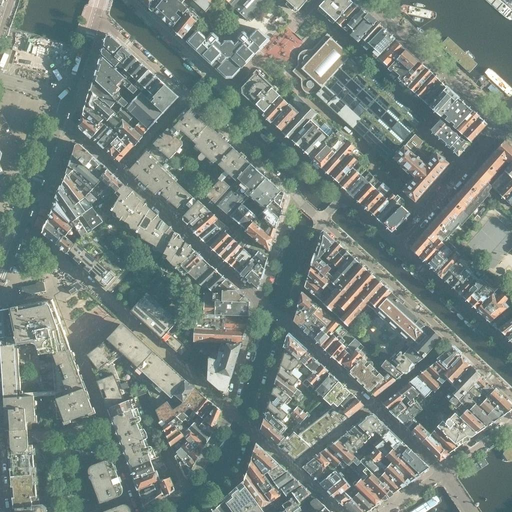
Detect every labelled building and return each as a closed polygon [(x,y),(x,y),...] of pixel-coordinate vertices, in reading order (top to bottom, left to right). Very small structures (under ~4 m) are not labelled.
[(153,12),(163,0),(151,0),(149,8),(153,12)] [(215,2),(212,0),(163,0),(153,12),(172,29),(191,9),(200,17),(201,18),(207,12),(206,12),(215,2)] [(264,4),(267,0),(234,0),(231,5),(233,7),(233,8),(245,19),(245,18),(248,21),(249,20),(253,16),(258,10),(264,4)] [(307,0),(285,0),(297,11),(307,0)] [(333,24),(335,22),(353,3),(349,0),(325,0),(317,9),(333,24)] [(511,13),(497,0),(485,0),(507,19),(508,19),(509,19),(510,18),(511,18),(511,17),(511,16),(511,13)] [(511,0),(498,0),(511,12),(511,0)] [(352,31),(367,15),(361,10),(353,3),(335,22),(346,32),(349,28),(352,31)] [(404,8),(402,16),(435,22),(436,22),(437,21),(438,20),(439,19),(439,18),(439,17),(439,16),(438,15),(437,14),(404,8)] [(182,39),(200,17),(191,9),(172,29),(182,39)] [(361,39),(376,23),(367,15),(352,31),(349,34),(358,43),(361,39)] [(363,48),(382,28),(376,23),(361,39),(363,41),(361,44),(362,44),(361,46),(363,48)] [(373,50),(388,34),(382,28),(363,48),(366,51),(370,47),(373,50)] [(232,79),(269,40),(269,39),(258,29),(256,29),(249,37),(244,32),(242,32),(237,37),(237,40),(238,41),(234,44),(231,41),(224,41),(221,44),(218,41),(218,38),(213,33),(210,33),(206,38),(198,31),(196,32),(186,42),(186,43),(226,79),(232,79)] [(325,85),(351,57),(326,34),(312,50),(306,50),(305,50),(304,50),(303,51),(301,51),(300,52),(299,53),(299,54),(298,55),(298,56),(297,57),(297,58),(297,59),(297,65),(292,71),(300,80),(301,85),(301,87),(301,88),(301,89),(302,89),(303,91),(304,92),(306,93),(307,93),(308,94),(309,94),(310,94),(315,94),(316,94),(324,85),(325,85)] [(376,59),(394,40),(388,34),(373,50),(376,52),(372,56),(376,59)] [(123,47),(114,39),(110,35),(106,35),(104,45),(103,47),(114,57),(123,47)] [(448,38),(439,47),(469,75),(478,65),(448,38)] [(387,69),(405,50),(394,40),(376,59),(387,69)] [(124,66),(114,57),(103,47),(101,56),(116,70),(119,67),(121,68),(122,67),(124,66)] [(124,66),(133,56),(123,47),(114,57),(124,66)] [(400,81),(418,62),(405,50),(387,69),(400,81)] [(140,92),(116,70),(101,56),(94,80),(125,109),(128,105),(118,96),(117,96),(115,94),(125,83),(127,85),(127,86),(137,95),(140,92)] [(126,76),(139,62),(133,56),(124,66),(122,67),(125,69),(122,72),(126,76)] [(421,121),(383,87),(351,57),(325,85),(324,85),(316,94),(386,160),(421,121)] [(135,79),(145,68),(139,62),(126,76),(130,79),(133,77),(135,79)] [(405,90),(412,82),(425,68),(418,62),(400,81),(398,84),(405,90)] [(139,87),(152,73),(145,68),(135,79),(138,81),(135,84),(139,87)] [(418,88),(431,74),(425,68),(412,82),(418,88)] [(279,95),(272,89),(273,87),(259,75),(260,74),(256,70),(252,74),(253,75),(238,91),(256,108),(255,109),(260,113),(261,112),(263,114),(280,97),(279,96),(279,95)] [(511,89),(488,70),(483,77),(511,100),(511,98),(511,89)] [(148,91),(158,79),(152,73),(139,87),(143,91),(146,88),(148,91)] [(420,99),(438,80),(431,74),(418,88),(414,93),(420,99)] [(150,102),(165,85),(158,79),(148,91),(144,96),(150,102)] [(125,109),(94,80),(91,91),(133,129),(140,121),(127,110),(125,109)] [(428,106),(445,87),(438,80),(420,99),(428,106)] [(414,93),(418,88),(412,82),(405,90),(411,96),(414,93)] [(164,113),(178,98),(178,97),(169,89),(165,85),(150,102),(163,114),(164,114),(164,113)] [(441,117),(458,99),(446,88),(429,107),(441,117)] [(142,137),(133,129),(91,91),(87,103),(103,118),(110,124),(119,132),(122,135),(126,139),(134,146),(142,137)] [(163,114),(150,102),(144,96),(142,94),(127,110),(140,121),(148,130),(149,130),(163,114)] [(298,96),(288,106),(285,109),(294,118),(297,114),(307,104),(298,96)] [(285,109),(288,106),(289,105),(280,97),(263,114),(272,123),(285,109)] [(455,129),(472,111),(466,106),(458,99),(441,117),(455,129)] [(103,118),(87,103),(86,107),(84,115),(99,129),(102,126),(103,125),(99,122),(103,118)] [(292,140),(317,113),(307,104),(297,114),(294,118),(281,131),(292,141),(292,140)] [(294,118),(297,114),(288,106),(285,109),(272,123),(281,131),(294,118)] [(193,141),(208,125),(207,124),(208,122),(197,112),(196,114),(190,108),(186,108),(173,123),(173,127),(170,130),(166,130),(160,137),(176,152),(183,146),(182,142),(186,139),(190,138),(193,141)] [(462,136),(479,118),(472,111),(455,129),(462,136)] [(310,157),(336,130),(317,113),(292,140),(310,157)] [(119,132),(110,124),(106,129),(102,126),(99,129),(84,115),(83,115),(81,125),(81,126),(81,127),(81,128),(92,137),(104,148),(114,138),(119,132)] [(468,144),(486,125),(479,118),(462,136),(455,129),(441,117),(440,120),(460,137),(468,144)] [(460,137),(440,120),(439,119),(429,130),(449,148),(460,137)] [(148,130),(140,121),(133,129),(142,137),(148,130)] [(234,149),(223,139),(225,137),(221,134),(220,136),(208,125),(193,141),(203,151),(199,156),(199,157),(198,158),(198,159),(199,160),(200,161),(201,161),(202,161),(203,161),(203,160),(208,155),(218,165),(234,149)] [(322,168),(347,140),(336,130),(310,157),(322,168)] [(112,155),(126,139),(122,135),(118,141),(114,138),(104,148),(112,155)] [(415,202),(448,164),(436,154),(431,160),(428,158),(423,154),(417,149),(423,142),(415,135),(404,147),(393,159),(401,166),(400,167),(408,173),(409,172),(411,174),(408,178),(410,179),(407,182),(409,184),(403,191),(415,202)] [(161,169),(170,159),(176,152),(160,137),(159,138),(157,136),(146,148),(150,151),(147,155),(145,153),(129,171),(155,195),(156,194),(158,191),(162,195),(163,196),(176,182),(161,169)] [(458,157),(468,145),(468,144),(460,137),(449,148),(458,157)] [(119,162),(134,146),(126,139),(112,155),(119,162)] [(330,176),(355,148),(347,140),(322,168),(330,176)] [(511,148),(504,141),(495,151),(507,161),(511,164),(511,162),(511,148)] [(94,157),(80,145),(76,147),(76,146),(75,146),(73,155),(85,166),(94,157)] [(339,183),(353,167),(357,162),(364,156),(355,148),(330,176),(339,183)] [(235,181),(251,165),(252,163),(241,152),(239,154),(234,149),(218,165),(213,171),(219,176),(221,176),(225,171),(235,181)] [(496,173),(507,161),(495,151),(485,163),(496,173)] [(92,173),(85,166),(73,155),(69,167),(93,189),(104,199),(112,191),(99,179),(92,173)] [(92,173),(100,163),(94,157),(85,166),(92,173)] [(99,179),(107,170),(100,163),(92,173),(99,179)] [(485,185),(487,183),(496,173),(485,163),(474,175),(485,185)] [(245,201),(248,198),(265,178),(251,165),(235,181),(230,187),(245,201)] [(347,191),(360,176),(366,170),(361,166),(356,171),(353,167),(339,183),(347,191)] [(93,189),(69,167),(67,174),(88,202),(93,197),(89,193),(93,189)] [(175,233),(124,185),(107,170),(99,179),(112,191),(116,194),(119,197),(111,211),(114,212),(114,213),(114,214),(113,215),(114,216),(114,217),(115,217),(116,218),(117,218),(118,218),(127,224),(127,225),(127,226),(127,227),(127,228),(128,229),(129,229),(130,229),(131,229),(143,237),(142,239),(146,241),(154,246),(154,247),(153,247),(153,248),(153,249),(154,250),(154,251),(155,251),(156,251),(157,251),(158,251),(166,255),(160,266),(161,270),(170,274),(177,269),(195,251),(185,242),(185,243),(183,242),(184,241),(181,239),(181,238),(181,237),(180,236),(179,235),(178,234),(177,233),(176,233),(175,233)] [(511,177),(505,170),(490,186),(499,194),(506,200),(511,193),(511,177)] [(354,197),(374,177),(369,173),(363,179),(360,176),(347,191),(354,197)] [(88,202),(67,174),(67,175),(65,179),(64,181),(62,186),(91,230),(102,221),(95,212),(88,202)] [(486,191),(490,186),(487,183),(485,185),(474,175),(466,184),(476,192),(477,192),(483,197),(487,193),(486,191)] [(362,205),(376,190),(372,187),(378,181),(374,177),(354,197),(362,205)] [(255,205),(273,185),(265,178),(248,198),(255,205)] [(215,203),(230,187),(221,179),(206,195),(215,203)] [(210,212),(199,201),(198,201),(197,202),(196,200),(176,182),(163,196),(171,202),(171,203),(172,204),(172,203),(176,207),(177,208),(180,206),(184,209),(187,206),(189,207),(190,209),(184,216),(184,222),(191,228),(210,212)] [(382,197),(379,193),(380,191),(384,195),(390,189),(383,183),(382,184),(376,190),(362,205),(369,211),(382,197)] [(483,197),(477,192),(476,192),(466,184),(459,193),(475,207),(483,197)] [(273,201),(281,192),(273,185),(255,205),(263,211),(267,207),(273,201)] [(91,230),(62,186),(57,199),(74,225),(80,234),(82,237),(91,230)] [(230,217),(242,204),(245,201),(230,187),(215,203),(215,204),(230,217)] [(282,209),(285,199),(286,197),(281,192),(273,201),(282,209)] [(376,217),(397,195),(393,192),(385,201),(382,197),(369,211),(374,215),(376,217)] [(475,207),(459,193),(451,201),(461,209),(462,208),(469,214),(475,207)] [(383,224),(400,207),(396,203),(400,198),(397,195),(376,217),(382,223),(383,224)] [(102,205),(93,197),(88,202),(95,212),(102,205)] [(74,225),(57,199),(52,210),(71,227),(74,225)] [(76,282),(82,287),(86,287),(88,288),(89,293),(104,290),(87,329),(124,342),(145,292),(155,296),(162,288),(175,295),(179,287),(168,272),(178,254),(177,253),(184,240),(174,233),(184,215),(155,200),(134,234),(115,235),(90,253),(84,269),(82,269),(81,270),(73,271),(65,277),(64,277),(63,275),(40,280),(41,286),(43,293),(51,293),(54,293),(54,292),(61,291),(64,296),(69,293),(69,291),(71,289),(69,286),(76,282)] [(279,219),(282,209),(273,201),(267,207),(279,219)] [(469,214),(462,208),(461,209),(451,201),(444,210),(458,222),(458,223),(460,224),(469,214)] [(242,204),(230,217),(246,229),(254,221),(257,218),(242,204)] [(110,214),(109,213),(102,205),(95,212),(102,221),(109,217),(110,216),(110,215),(110,214)] [(397,226),(409,213),(401,206),(400,207),(383,224),(391,232),(397,226)] [(279,219),(267,207),(263,211),(260,214),(276,229),(279,219)] [(71,227),(52,210),(48,221),(64,235),(74,244),(75,242),(82,237),(80,234),(74,225),(71,227)] [(458,222),(444,210),(435,220),(449,232),(458,223),(458,222)] [(198,236),(217,219),(210,212),(191,228),(191,229),(198,236)] [(260,214),(257,218),(254,221),(273,238),(276,229),(260,214)] [(205,243),(225,225),(217,219),(198,236),(205,243)] [(449,232),(435,220),(423,234),(433,243),(438,237),(442,233),(446,236),(449,232)] [(64,235),(48,221),(44,230),(44,231),(44,232),(44,233),(45,234),(56,244),(64,235)] [(273,238),(254,221),(246,229),(244,231),(269,251),(273,238)] [(216,253),(232,235),(227,231),(210,247),(216,253)] [(222,258),(241,237),(235,232),(232,235),(216,253),(222,258)] [(320,259),(335,242),(324,232),(322,234),(318,243),(316,242),(313,254),(315,254),(315,255),(320,259)] [(419,258),(420,257),(433,243),(423,234),(410,249),(419,258)] [(74,244),(64,235),(56,244),(66,253),(67,253),(74,244)] [(228,263),(247,242),(241,237),(222,258),(228,263)] [(427,264),(444,245),(446,243),(438,237),(433,243),(420,257),(427,264)] [(239,273),(259,251),(247,242),(228,263),(239,273)] [(327,266),(343,249),(335,242),(320,259),(327,266)] [(434,271),(452,252),(444,245),(427,264),(434,271)] [(442,278),(457,261),(454,258),(456,255),(459,259),(463,255),(455,248),(452,252),(434,271),(442,278)] [(339,268),(350,256),(343,249),(327,266),(332,270),(336,266),(339,268)] [(188,273),(203,259),(195,251),(177,269),(179,272),(182,274),(185,274),(188,273)] [(252,271),(258,264),(264,256),(259,251),(239,273),(244,278),(255,288),(259,287),(261,279),(252,271)] [(327,266),(320,259),(315,255),(311,265),(336,288),(343,280),(335,273),(332,270),(327,266)] [(449,285),(470,262),(463,255),(459,259),(457,261),(442,278),(449,285)] [(264,269),(267,258),(264,256),(258,264),(264,269)] [(343,280),(358,263),(350,256),(339,268),(335,273),(343,280)] [(187,286),(211,267),(203,259),(188,273),(190,275),(183,281),(187,286)] [(456,291),(469,276),(472,273),(477,268),(470,262),(449,285),(456,291)] [(363,310),(384,286),(359,263),(358,263),(343,280),(336,288),(329,295),(323,303),(348,326),(363,310)] [(261,279),(264,269),(258,264),(252,271),(261,279)] [(336,288),(311,265),(308,276),(329,295),(336,288)] [(206,286),(219,274),(211,267),(187,286),(191,290),(192,290),(198,285),(197,284),(199,283),(204,288),(206,286)] [(462,297),(483,274),(484,275),(484,274),(477,268),(472,273),(475,276),(472,279),(469,276),(456,291),(462,297)] [(213,291),(225,280),(219,274),(206,286),(211,291),(213,291)] [(490,280),(484,275),(483,274),(462,297),(469,303),(490,280)] [(329,295),(308,276),(305,287),(323,303),(329,295)] [(178,321),(161,306),(175,292),(160,278),(147,293),(130,311),(161,339),(168,331),(178,321)] [(237,290),(225,280),(213,291),(221,291),(237,290)] [(476,309),(498,288),(490,280),(469,303),(476,309)] [(71,295),(82,287),(76,282),(69,286),(71,289),(69,291),(69,293),(71,295)] [(379,306),(391,293),(384,286),(363,310),(367,314),(372,308),(374,310),(378,305),(379,306)] [(482,316),(504,296),(502,293),(502,292),(498,288),(476,309),(482,316)] [(249,302),(243,296),(238,292),(238,291),(237,290),(221,291),(221,296),(218,296),(218,293),(204,293),(204,301),(249,302)] [(313,306),(315,304),(303,292),(302,292),(298,307),(309,317),(316,309),(313,306)] [(441,338),(429,327),(430,326),(426,321),(423,325),(405,309),(401,305),(404,302),(400,298),(398,299),(391,293),(379,306),(378,305),(374,310),(408,341),(413,345),(403,355),(414,365),(423,358),(441,338)] [(489,322),(511,303),(511,301),(508,298),(507,298),(504,296),(482,316),(489,322)] [(70,350),(58,316),(52,300),(10,309),(15,337),(17,345),(18,345),(18,349),(38,347),(39,355),(49,353),(52,353),(52,352),(70,350)] [(249,302),(204,301),(203,314),(248,316),(249,302)] [(497,329),(511,316),(511,303),(489,322),(497,329)] [(300,327),(309,317),(298,307),(297,309),(293,321),(300,327)] [(0,338),(15,337),(10,309),(0,311),(0,338)] [(313,339),(331,318),(321,309),(319,311),(316,309),(309,317),(300,327),(313,339)] [(244,330),(248,319),(248,316),(203,314),(195,314),(194,328),(244,330)] [(505,336),(511,330),(511,316),(497,329),(505,336)] [(321,346),(340,326),(331,318),(313,339),(321,346)] [(166,402),(171,397),(176,392),(185,381),(185,380),(137,336),(122,322),(107,339),(87,355),(107,408),(137,397),(149,393),(156,410),(166,402)] [(328,353),(341,339),(342,339),(341,338),(347,332),(340,326),(321,346),(328,353)] [(240,344),(243,332),(244,330),(194,328),(193,342),(225,343),(225,344),(240,344)] [(188,349),(171,334),(168,331),(161,339),(181,357),(188,349)] [(348,346),(354,339),(347,332),(341,338),(342,339),(341,339),(348,346)] [(305,351),(289,336),(285,349),(297,360),(305,351)] [(35,421),(34,397),(34,392),(23,393),(23,391),(21,391),(18,349),(18,345),(17,345),(15,337),(0,338),(0,341),(0,343),(0,342),(0,347),(1,354),(0,353),(0,358),(1,358),(2,367),(0,367),(0,372),(2,371),(2,378),(1,378),(1,382),(3,382),(3,391),(2,391),(2,395),(4,395),(4,402),(2,402),(3,406),(4,406),(5,423),(10,423),(10,426),(11,437),(12,446),(8,447),(9,462),(34,460),(32,445),(27,445),(27,435),(26,426),(26,422),(35,421)] [(335,359),(348,346),(341,339),(328,353),(335,359)] [(341,365),(360,344),(354,339),(348,346),(335,359),(341,365)] [(226,393),(240,344),(225,344),(223,353),(218,352),(216,360),(208,358),(193,353),(192,353),(191,366),(223,393),(226,393)] [(349,372),(362,357),(364,355),(360,351),(363,347),(360,344),(341,365),(349,372)] [(448,368),(460,355),(452,348),(439,359),(448,368)] [(304,366),(297,360),(285,349),(278,373),(277,374),(296,389),(296,388),(306,378),(299,372),(304,366)] [(87,390),(84,383),(83,384),(81,379),(83,379),(81,375),(79,375),(77,369),(79,369),(77,365),(76,365),(73,357),(74,356),(73,352),(71,353),(70,350),(52,352),(52,353),(49,353),(50,357),(52,357),(56,419),(64,419),(65,422),(76,418),(95,417),(85,391),(87,390)] [(304,366),(312,358),(305,351),(297,360),(304,366)] [(413,368),(414,366),(414,365),(403,355),(398,351),(391,359),(397,364),(395,367),(388,362),(383,368),(389,372),(387,374),(395,380),(404,373),(406,374),(413,368)] [(452,386),(470,366),(460,355),(448,368),(437,380),(441,384),(446,380),(452,386)] [(382,375),(362,357),(349,372),(357,380),(370,392),(381,379),(379,378),(382,375)] [(312,373),(320,364),(312,358),(304,366),(312,373)] [(437,380),(448,368),(439,359),(426,369),(437,380)] [(314,388),(327,373),(328,372),(320,364),(312,373),(302,384),(306,387),(308,384),(314,388)] [(473,385),(481,377),(470,366),(452,386),(448,390),(450,393),(459,400),(465,394),(473,385)] [(443,386),(441,384),(437,380),(426,369),(417,376),(433,391),(435,394),(443,386)] [(375,396),(395,380),(387,374),(384,372),(382,375),(379,378),(381,379),(370,392),(375,396)] [(323,398),(338,381),(329,373),(314,391),(323,398)] [(296,389),(277,374),(274,384),(292,398),(293,397),(300,403),(306,396),(296,388),(296,389)] [(433,391),(417,376),(409,383),(417,392),(420,396),(427,403),(432,399),(429,396),(433,391)] [(480,391),(488,383),(481,377),(473,385),(480,391)] [(181,405),(194,388),(185,381),(176,392),(171,397),(181,405)] [(335,410),(337,407),(351,393),(338,381),(323,398),(322,399),(335,410)] [(412,397),(417,392),(409,383),(398,392),(404,399),(410,405),(414,402),(412,397)] [(486,398),(494,389),(488,383),(480,391),(485,396),(486,398)] [(307,416),(297,406),(294,410),(287,404),(292,398),(274,384),(267,408),(282,422),(289,415),(300,424),(307,416)] [(504,414),(486,398),(481,403),(477,399),(481,395),(483,398),(485,396),(480,391),(473,385),(465,394),(494,421),(503,415),(504,414)] [(189,416),(204,397),(194,388),(181,405),(179,407),(172,411),(166,402),(156,410),(162,427),(177,416),(184,411),(189,416)] [(511,403),(508,399),(506,401),(497,393),(499,391),(495,388),(494,389),(486,398),(504,414),(511,408),(511,403)] [(389,410),(404,399),(398,392),(387,400),(382,404),(389,411),(389,410)] [(310,413),(322,399),(316,393),(303,408),(309,413),(310,413)] [(343,412),(356,398),(351,393),(337,407),(343,412)] [(467,409),(459,400),(450,393),(445,398),(450,403),(448,406),(454,412),(476,433),(486,427),(469,411),(467,409)] [(494,421),(465,394),(459,400),(467,409),(470,405),(473,407),(469,411),(486,427),(494,421)] [(413,417),(427,403),(420,396),(414,402),(410,405),(396,417),(404,425),(413,417)] [(111,418),(141,406),(137,397),(107,408),(111,418)] [(198,416),(210,402),(204,397),(189,416),(192,419),(196,414),(198,416)] [(348,417),(363,405),(356,398),(343,412),(348,417)] [(396,417),(410,405),(404,399),(389,410),(396,417)] [(203,421),(205,419),(215,406),(210,402),(198,416),(200,418),(203,421)] [(146,439),(142,430),(142,429),(139,430),(136,423),(139,422),(140,421),(141,420),(141,419),(141,418),(145,417),(141,406),(111,418),(130,468),(148,461),(161,456),(157,446),(152,448),(151,447),(151,446),(150,446),(149,446),(148,446),(145,447),(143,441),(146,439)] [(213,428),(220,412),(221,411),(215,406),(205,419),(213,428)] [(348,417),(343,412),(337,407),(335,410),(330,414),(340,423),(348,417)] [(290,436),(283,430),(287,427),(282,422),(267,408),(266,409),(267,409),(265,414),(264,419),(263,419),(260,429),(279,445),(281,443),(283,441),(284,442),(282,445),(282,447),(283,447),(282,448),(294,459),(310,447),(297,436),(293,433),(290,436)] [(205,444),(210,435),(196,423),(192,419),(189,416),(184,411),(177,416),(181,422),(187,427),(190,424),(196,430),(193,433),(205,444)] [(340,423),(330,414),(328,412),(320,418),(331,428),(332,429),(333,429),(340,423)] [(476,433),(454,412),(444,422),(442,420),(437,426),(438,427),(431,435),(430,435),(449,453),(476,433)] [(375,431),(383,424),(373,414),(372,414),(370,414),(357,424),(370,436),(376,442),(382,437),(375,431)] [(165,433),(173,427),(181,422),(177,416),(162,427),(165,433)] [(411,431),(420,424),(413,417),(404,425),(411,431)] [(213,428),(205,419),(203,421),(200,418),(196,423),(210,435),(213,428)] [(331,428),(320,418),(312,424),(325,435),(333,429),(332,429),(331,428)] [(193,433),(187,427),(181,422),(173,427),(183,437),(170,446),(172,449),(178,444),(195,461),(205,444),(193,433)] [(325,435),(312,424),(304,430),(316,440),(317,441),(325,435)] [(359,446),(370,436),(357,424),(337,440),(355,457),(362,449),(359,446)] [(382,438),(390,430),(383,424),(375,431),(382,437),(382,438)] [(431,435),(420,424),(411,431),(422,442),(430,435),(431,435)] [(170,446),(183,437),(173,427),(165,433),(170,446)] [(316,440),(304,430),(297,436),(310,447),(317,441),(316,440)] [(402,442),(395,435),(390,430),(382,438),(394,450),(402,442)] [(449,453),(430,435),(422,442),(440,459),(449,453)] [(419,474),(400,455),(408,447),(402,442),(394,450),(382,438),(382,437),(376,442),(373,444),(383,454),(391,461),(410,480),(411,480),(419,474)] [(360,461),(355,457),(337,440),(329,447),(346,463),(360,477),(384,499),(393,493),(360,461)] [(279,465),(256,443),(251,458),(265,476),(279,465)] [(195,461),(178,444),(172,449),(174,455),(176,454),(191,469),(195,461)] [(410,480),(391,461),(386,466),(379,459),(383,454),(373,444),(365,451),(367,453),(402,487),(410,480)] [(346,463),(329,447),(320,453),(331,464),(339,471),(346,463)] [(427,466),(418,457),(408,447),(400,455),(419,474),(420,474),(427,468),(427,466)] [(511,447),(506,452),(506,453),(505,454),(504,455),(504,456),(503,458),(503,459),(503,460),(503,462),(503,463),(504,464),(505,464),(506,464),(508,465),(509,465),(510,465),(511,465),(511,464),(511,447)] [(331,464),(320,453),(314,458),(321,465),(326,469),(331,464)] [(402,487),(367,453),(360,461),(393,493),(402,487)] [(191,469),(176,454),(174,455),(183,475),(186,478),(187,477),(186,477),(191,469)] [(288,511),(283,504),(284,503),(282,501),(282,500),(280,497),(277,492),(273,488),(270,484),(265,476),(251,458),(247,471),(270,501),(261,508),(263,511),(288,511)] [(311,475),(321,465),(314,458),(303,467),(311,475)] [(488,464),(484,458),(463,473),(467,479),(488,464)] [(35,460),(34,460),(9,462),(13,509),(17,508),(39,506),(38,495),(37,496),(36,491),(38,491),(35,460)] [(119,482),(118,479),(119,479),(113,464),(113,463),(112,462),(111,461),(110,461),(109,460),(108,460),(107,460),(106,460),(105,460),(92,465),(90,466),(90,467),(89,467),(89,469),(88,470),(88,471),(88,472),(89,473),(100,503),(112,499),(115,500),(116,497),(119,496),(120,496),(120,495),(121,494),(122,494),(122,493),(122,492),(123,491),(122,489),(120,482),(119,482)] [(153,472),(148,461),(130,468),(134,479),(153,472)] [(270,484),(274,481),(286,471),(279,465),(265,476),(270,484)] [(319,483),(333,471),(330,468),(328,471),(326,469),(321,465),(311,475),(319,483)] [(263,511),(261,508),(270,501),(247,471),(243,484),(225,499),(226,499),(217,507),(211,511),(263,511)] [(277,492),(294,478),(286,471),(274,481),(277,485),(273,488),(277,492)] [(328,490),(341,478),(344,476),(339,471),(336,474),(333,471),(319,483),(328,490)] [(157,482),(153,472),(134,479),(138,490),(157,482)] [(174,489),(172,483),(169,477),(158,482),(160,485),(164,496),(174,489)] [(384,499),(360,477),(353,485),(358,489),(375,506),(384,499)] [(291,493),(301,485),(294,478),(277,492),(280,497),(284,493),(287,497),(291,493)] [(344,491),(347,488),(349,486),(341,478),(328,490),(336,498),(344,491)] [(141,500),(160,485),(158,482),(157,483),(157,482),(138,490),(141,500)] [(146,511),(164,496),(160,485),(141,500),(146,511)] [(299,503),(310,494),(301,485),(291,493),(299,503)] [(375,506),(358,489),(353,494),(347,488),(344,491),(351,498),(366,511),(375,506)] [(343,505),(351,498),(344,491),(336,498),(343,505)] [(301,511),(301,510),(297,505),(299,503),(291,493),(287,497),(282,500),(282,501),(284,503),(283,504),(288,511),(301,511)] [(410,511),(428,511),(439,505),(434,497),(410,511)] [(331,511),(332,511),(331,511),(330,511),(316,499),(314,498),(310,501),(310,504),(311,504),(305,510),(306,511),(307,511),(313,508),(317,511),(331,511)] [(366,511),(351,498),(343,505),(350,511),(365,511),(366,511)] [(469,511),(478,506),(478,505),(479,505),(479,504),(479,503),(478,503),(477,502),(477,503),(476,502),(461,511),(469,511)]
